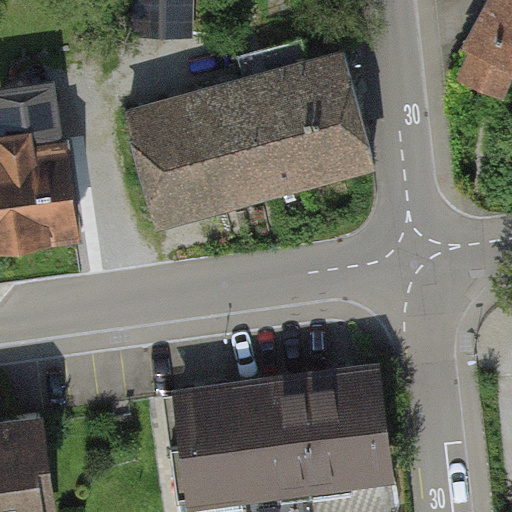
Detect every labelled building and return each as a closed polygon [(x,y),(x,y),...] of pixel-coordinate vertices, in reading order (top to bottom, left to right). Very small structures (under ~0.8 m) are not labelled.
[(187,0),(140,0),(138,28),(186,31),(187,0)] [(511,0),(492,0),(452,75),(505,99),(511,83),(511,0)] [(129,111),(158,219),(290,182),(374,159),(344,52),(129,111)] [(0,124),(0,239),(76,229),(61,116),(0,124)] [(209,389),(175,393),(188,497),(391,472),(378,368),(341,372),(310,376),(275,380),(242,385),(209,389)] [(0,511),(45,511),(38,460),(48,458),(42,414),(0,419),(0,511)]
